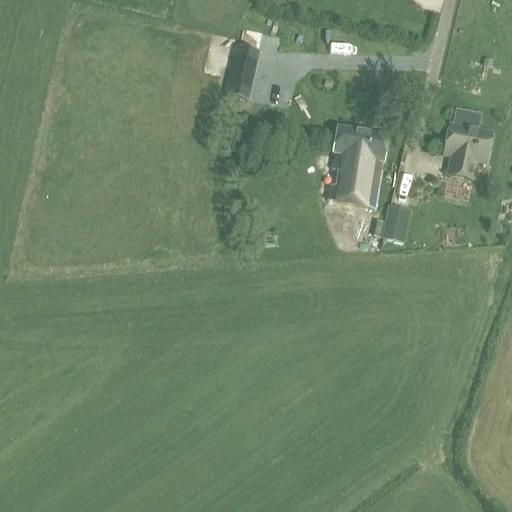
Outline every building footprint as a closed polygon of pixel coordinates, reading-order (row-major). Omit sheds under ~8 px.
[(257,25),(247,72),(274,78),(284,31),(257,25)] [(492,132),(450,125),(445,155),(456,157),(456,162),(452,162),(450,175),(474,179),(477,160),(487,162),(492,132)] [(336,157),(328,203),(374,211),(382,165),(384,165),(388,139),(338,130),(334,156),(336,157)] [(314,198),(279,213),(316,299),(346,286),(318,221),(323,219),(314,198)] [(403,213),(389,210),(382,241),(396,244),(403,213)] [(251,301),(261,322),(306,300),(295,279),(251,301)] [(399,287),(353,305),(362,330),(409,312),(399,287)] [(321,329),(241,371),(260,406),(362,352),(349,329),(327,340),(321,329)]
